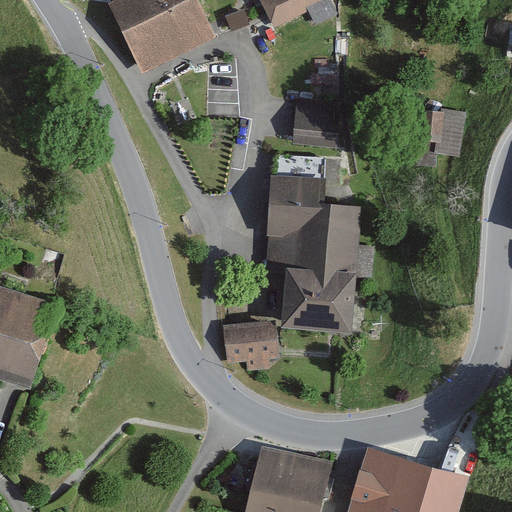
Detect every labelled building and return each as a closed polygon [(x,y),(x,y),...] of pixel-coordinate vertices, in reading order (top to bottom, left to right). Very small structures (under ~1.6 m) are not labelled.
[(232,35),(215,0),(124,0),(122,1),(155,71),(232,35)] [(339,16),(332,2),(335,0),(260,0),(275,30),(305,16),(311,29),(339,16)] [(439,172),(442,157),(460,159),(466,113),(421,108),(416,146),(413,168),(439,172)] [(340,152),(343,128),(299,123),(296,148),(340,152)] [(359,273),(365,208),(276,200),(270,267),(299,269),(292,326),(361,334),(368,275),(359,273)] [(58,304),(0,285),(0,380),(31,390),(58,304)] [(283,360),(282,322),(230,324),(232,362),(248,361),(248,370),(272,369),(272,360),(283,360)] [(349,511),(463,511),(474,477),(367,448),(349,511)] [(320,511),(328,470),(266,460),(256,511),(320,511)]
